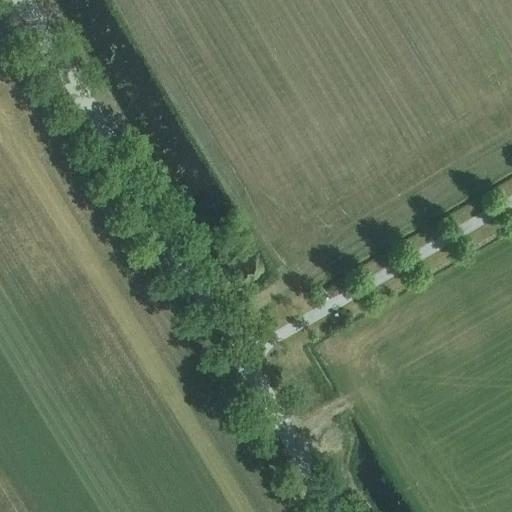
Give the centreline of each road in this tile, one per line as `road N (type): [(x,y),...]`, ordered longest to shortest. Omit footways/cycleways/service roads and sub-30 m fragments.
road 1 (tertiary): [(241,361),(20,0)]
road 2 (residential): [(241,361),(511,205)]
road 3 (tertiary): [(334,511),(241,361)]
